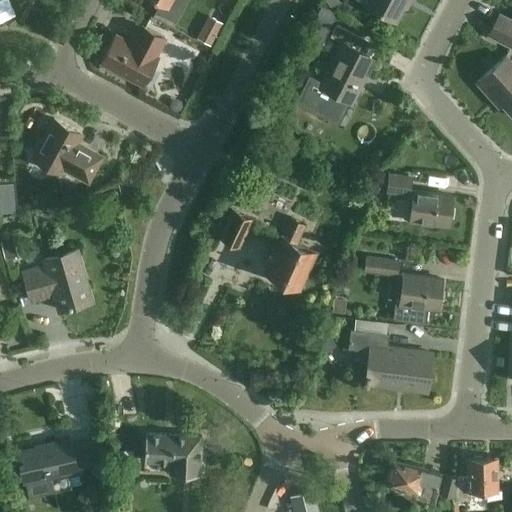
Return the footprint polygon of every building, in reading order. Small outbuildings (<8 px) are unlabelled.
[(153,0),(161,4),(156,11),(174,21),(185,0),(153,0)] [(367,0),(365,5),(395,21),(406,0),(367,0)] [(323,6),(307,37),(323,45),(339,14),(323,6)] [(511,48),(511,46),(511,21),(499,15),(488,36),(511,48)] [(210,16),(198,38),(213,46),(225,24),(210,16)] [(155,55),(165,37),(141,25),(132,43),(115,34),(100,62),(104,64),(103,66),(104,69),(111,72),(113,71),(114,69),(143,85),(157,57),(155,55)] [(310,79),(298,101),(335,121),(346,100),(351,103),(360,85),(356,83),(370,57),(369,56),(374,45),(362,38),(336,25),(330,36),(342,43),(320,84),(310,79)] [(511,116),(511,64),(505,57),(476,82),(490,97),(493,95),(511,116)] [(77,143),(82,134),(54,118),(32,158),(60,173),(63,168),(88,181),(102,156),(77,143)] [(404,162),(403,173),(426,177),(428,165),(404,162)] [(409,195),(411,178),(390,175),(388,193),(409,195)] [(76,184),(60,188),(63,199),(79,195),(76,184)] [(449,225),(452,196),(413,191),(410,220),(449,225)] [(253,219),(232,209),(220,237),(240,246),(253,219)] [(299,289),(316,253),(296,244),(305,225),(291,218),(279,245),(274,243),(267,258),(271,261),(266,273),(299,289)] [(13,238),(1,241),(6,258),(18,254),(13,238)] [(413,258),(414,247),(381,242),(379,252),(413,258)] [(59,310),(91,300),(76,249),(44,258),(45,264),(22,271),(31,301),(54,294),(59,310)] [(396,275),(398,261),(367,257),(365,271),(396,275)] [(428,307),(438,309),(442,279),(403,274),(400,301),(395,300),(392,320),(426,324),(428,307)] [(427,392),(432,353),(386,347),(388,335),(350,330),(347,349),(368,351),(364,384),(427,392)] [(202,436),(145,433),(144,461),(170,462),(169,474),(200,476),(202,436)] [(44,445),(19,451),(25,480),(28,497),(54,491),(51,474),(76,469),(69,437),(44,442),(44,445)] [(134,457),(121,457),(121,466),(134,466),(134,457)] [(501,491),(496,491),(495,459),(468,460),(469,477),(457,478),(456,479),(452,499),(452,503),(470,500),(470,492),(486,492),(486,501),(501,499),(501,491)] [(436,484),(439,473),(393,461),(387,485),(417,493),(416,497),(433,502),(437,485),(436,484)] [(452,499),(456,479),(445,476),(440,495),(452,498),(452,499)] [(339,491),(316,497),(319,511),(344,511),(340,494),(339,491)] [(295,511),(318,511),(313,493),(292,499),(295,511)]
